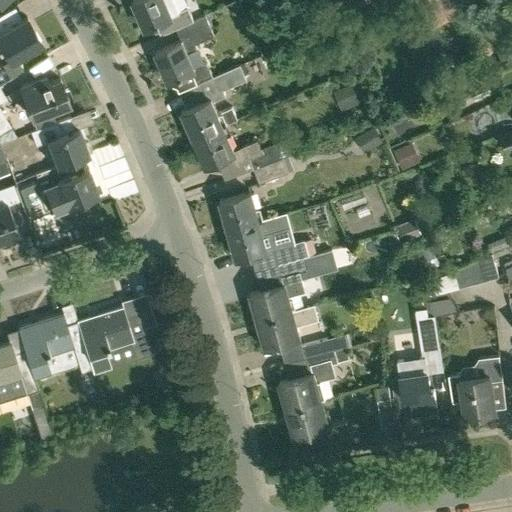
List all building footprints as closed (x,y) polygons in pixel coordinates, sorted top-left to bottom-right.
[(133,0),(145,27),(156,23),(161,34),(194,19),(188,6),(179,10),(175,0),(133,0)] [(338,0),(343,12),(369,0),(338,0)] [(12,59),(43,40),(28,15),(2,31),(0,27),(0,42),(2,42),(12,59)] [(186,47),(215,35),(206,15),(183,25),(188,36),(156,51),(169,81),(172,80),(173,82),(172,85),(178,88),(180,92),(214,77),(208,64),(193,62),(186,47)] [(241,65),(197,84),(204,100),(182,110),(194,137),(223,124),(224,124),(238,118),(238,117),(233,106),(218,112),(213,100),(226,94),(223,89),(247,78),(241,65)] [(32,115),(69,101),(60,76),(49,80),(46,74),(20,83),(32,115)] [(485,74),(468,83),(476,100),(494,91),(485,74)] [(345,85),(353,104),(365,99),(357,80),(345,85)] [(0,104),(0,99),(7,96),(0,83),(0,129),(11,123),(0,104)] [(48,140),(57,164),(58,166),(79,157),(89,153),(79,127),(74,129),(69,116),(32,130),(37,144),(48,140)] [(257,140),(235,149),(224,124),(223,124),(194,137),(206,165),(225,156),(228,163),(221,166),(226,178),(253,167),(283,156),(278,142),(261,148),(257,140)] [(363,133),(371,147),(382,141),(373,127),(363,133)] [(506,148),(511,145),(511,129),(501,134),(506,148)] [(412,164),(403,144),(393,149),(402,168),(412,164)] [(289,171),(283,156),(253,167),(259,182),(289,171)] [(0,157),(0,173),(8,170),(3,157),(0,157)] [(58,166),(57,164),(15,180),(20,194),(57,180),(66,205),(98,193),(88,168),(84,170),(79,157),(58,166)] [(228,228),(259,220),(251,190),(220,199),(228,228)] [(0,240),(19,234),(17,230),(31,225),(20,196),(0,203),(0,240)] [(277,214),(259,220),(228,228),(236,256),(267,247),(263,234),(281,229),(277,214)] [(415,217),(394,225),(401,241),(422,232),(415,217)] [(274,248),(279,264),(304,256),(309,255),(304,239),(274,248)] [(492,252),(478,258),(483,280),(499,276),(492,252)] [(282,276),(284,283),(250,293),(257,320),(292,310),(292,309),(288,295),(306,290),(300,270),(308,268),(304,256),(279,264),(282,276)] [(483,280),(478,258),(453,269),(458,287),(483,280)] [(77,318),(77,319),(93,366),(94,369),(110,364),(130,358),(138,355),(151,351),(143,326),(138,312),(134,300),(124,304),(121,304),(77,318)] [(279,343),(300,337),(296,323),(308,319),(318,317),(314,303),(304,306),(292,310),(257,320),(258,322),(261,330),(262,334),(265,347),(275,344),(279,343)] [(419,315),(428,314),(427,306),(417,307),(419,315)] [(62,311),(18,325),(18,327),(24,346),(34,376),(50,371),(49,366),(45,354),(73,345),(77,357),(81,370),(93,366),(77,319),(66,322),(62,311)] [(305,357),(308,356),(330,350),(326,338),(302,344),(301,345),(305,357)] [(0,399),(26,391),(31,408),(43,404),(37,388),(34,376),(24,346),(12,350),(9,340),(0,342),(0,399)] [(394,376),(391,379),(395,400),(398,403),(402,405),(412,403),(413,412),(421,411),(422,420),(439,418),(438,408),(437,408),(434,389),(436,388),(434,371),(444,370),(440,345),(438,346),(427,348),(423,348),(424,355),(397,359),(399,375),(394,376)] [(312,371),(289,378),(279,381),(280,385),(283,394),(287,408),(321,398),(316,381),(320,380),(334,376),(330,363),(338,361),(338,360),(349,357),(346,346),(335,349),(330,350),(308,356),(312,371)] [(495,410),(491,380),(503,378),(500,354),(479,357),(481,376),(461,378),(460,373),(449,374),(452,401),(463,400),(465,413),(495,410)] [(389,385),(376,387),(378,400),(381,427),(394,425),(390,398),(391,398),(389,385)] [(328,422),(321,398),(287,408),(295,435),(309,431),(312,443),(351,432),(347,417),(328,422)]
